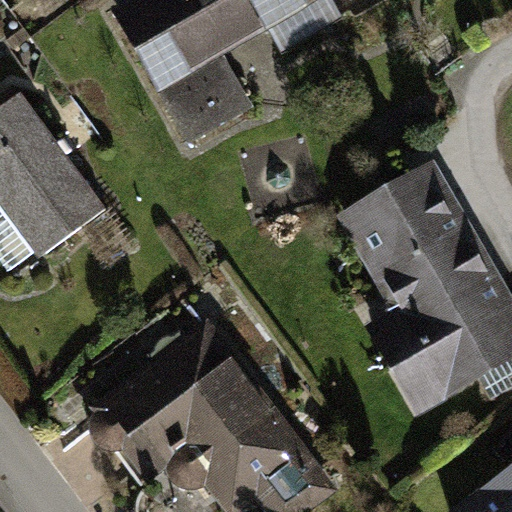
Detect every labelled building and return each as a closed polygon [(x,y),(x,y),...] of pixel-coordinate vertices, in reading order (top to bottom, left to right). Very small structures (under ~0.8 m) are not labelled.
[(147,0),(120,15),(190,137),(247,105),(206,32),(257,3),(283,50),(338,18),(328,0),(147,0)] [(21,94),(0,108),(0,199),(5,196),(46,253),(105,210),(21,94)] [(511,351),(511,316),(429,174),(350,220),(405,315),(377,331),(420,405),(511,351)] [(303,456),(205,328),(98,411),(101,414),(95,421),(93,428),(94,435),(97,442),(103,447),(110,449),(117,449),(124,445),(147,475),(192,440),(215,471),(206,478),(232,511),(258,491),(273,511),(300,511),(324,494),(298,460),(303,456)] [(511,511),(511,472),(459,511),(511,511)]
